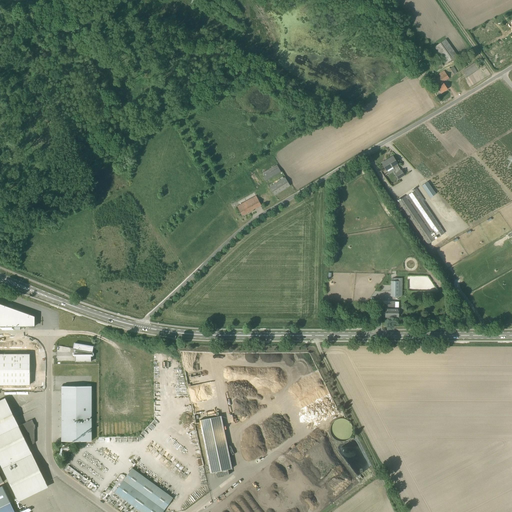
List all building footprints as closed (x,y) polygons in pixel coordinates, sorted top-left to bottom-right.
[(446,63),(457,56),(445,39),(434,46),(446,63)] [(441,62),(433,67),(436,71),(443,66),(441,62)] [(466,77),(479,69),(475,62),(462,71),(466,77)] [(443,82),(449,78),(444,70),(439,74),(440,76),(436,78),(435,76),(431,79),(436,87),(440,84),(440,85),(437,88),(441,94),(448,89),(443,82)] [(401,171),(397,164),(393,156),(382,163),(386,170),(393,167),(395,170),(394,171),(396,174),(395,174),(398,179),(404,175),(401,170),(401,171)] [(277,165),(268,170),(263,173),(267,180),(272,177),(281,172),(277,165)] [(269,187),(270,187),(275,195),(290,186),(284,178),(273,185),(272,183),(268,186),(269,187)] [(428,183),(422,187),(430,199),(436,195),(428,183)] [(415,190),(408,195),(398,201),(428,244),(434,240),(409,203),(407,200),(410,197),(413,201),(438,237),(445,233),(415,190)] [(242,215),(261,205),(257,198),(238,208),(242,215)] [(399,296),(401,296),(401,293),(399,293),(399,281),(391,281),(391,296),(399,296)] [(395,309),(395,301),(391,301),(391,304),(386,304),(385,317),(398,317),(398,309),(395,309)] [(35,316),(0,303),(0,326),(35,327),(35,316)] [(92,356),(93,355),(94,354),(94,353),(93,353),(93,352),(92,352),(93,346),(91,346),(74,343),(74,347),(73,349),(75,350),(74,352),(74,353),(73,353),(72,354),(72,355),(73,356),(74,356),(75,356),(75,362),(91,361),(91,356),(92,356)] [(0,384),(30,385),(30,371),(36,371),(36,353),(37,353),(37,352),(37,351),(37,350),(36,350),(35,350),(33,349),(34,348),(34,347),(33,346),(32,346),(31,347),(31,348),(0,347),(0,384)] [(91,441),(91,426),(92,386),(63,386),(63,387),(61,389),(61,441),(91,441)] [(0,462),(16,496),(45,481),(28,446),(34,443),(34,429),(33,428),(32,426),(35,425),(32,420),(19,426),(18,424),(16,420),(7,402),(5,397),(0,399),(0,462)] [(208,460),(229,456),(221,415),(199,420),(208,460)] [(351,435),(349,428),(350,427),(347,417),(330,422),(335,440),(351,435)] [(229,475),(228,469),(232,468),(229,456),(208,460),(210,473),(214,472),(215,478),(229,475)] [(141,511),(162,511),(173,498),(132,468),(114,492),(141,511)] [(219,502),(224,498),(222,494),(216,497),(219,502)] [(0,511),(14,511),(10,503),(0,507),(0,511)]
